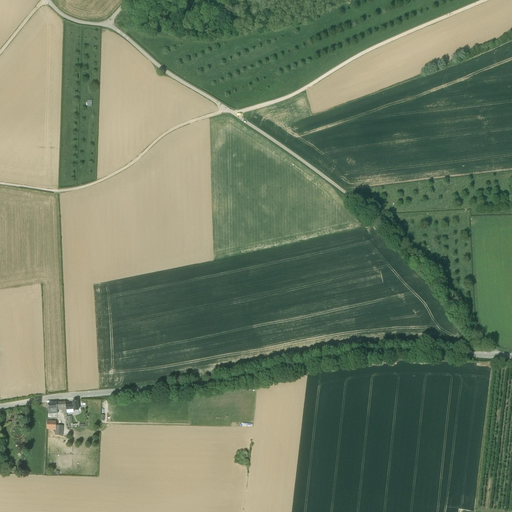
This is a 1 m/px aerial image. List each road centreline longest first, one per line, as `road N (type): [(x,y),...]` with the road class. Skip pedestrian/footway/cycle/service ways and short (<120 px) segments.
road 1 (unclassified): [(497,355),(378,218),(116,29),(73,20),(47,0)]
road 2 (tertiary): [(0,406),(197,384),(373,352),(497,355)]
road 3 (track): [(485,0),(378,45),(295,93),(233,113)]
road 4 (track): [(227,109),(178,126),(85,186),(0,183)]
